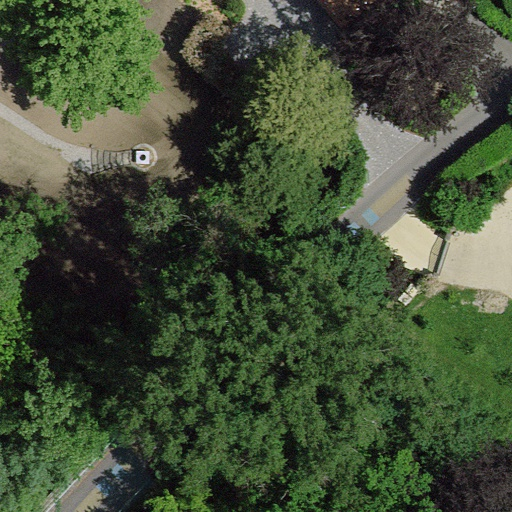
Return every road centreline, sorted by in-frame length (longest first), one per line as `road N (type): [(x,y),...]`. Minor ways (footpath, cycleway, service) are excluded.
road 1 (residential): [(511,87),(363,223),(180,411)]
road 2 (unclassified): [(180,411),(86,511)]
